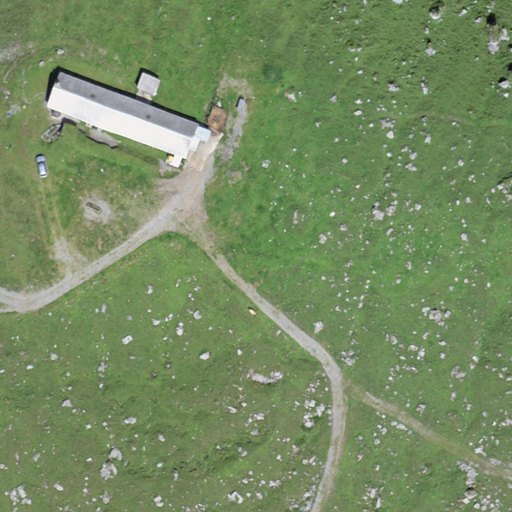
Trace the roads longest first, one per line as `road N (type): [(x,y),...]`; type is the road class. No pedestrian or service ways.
road 1 (track): [(52,293),(63,268),(59,232),(26,156),(28,107)]
road 2 (track): [(151,230),(211,163),(247,69)]
road 3 (track): [(151,230),(33,303),(0,293)]
